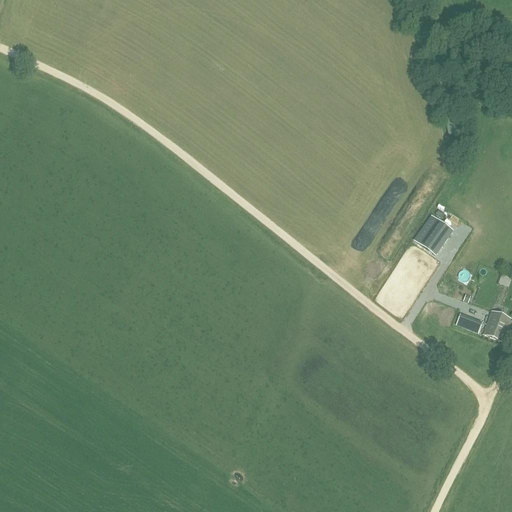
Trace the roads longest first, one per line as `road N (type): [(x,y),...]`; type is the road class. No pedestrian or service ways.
road 1 (track): [(0,51),(128,113),(490,401)]
road 2 (track): [(283,511),(0,324)]
road 3 (track): [(490,401),(436,511)]
